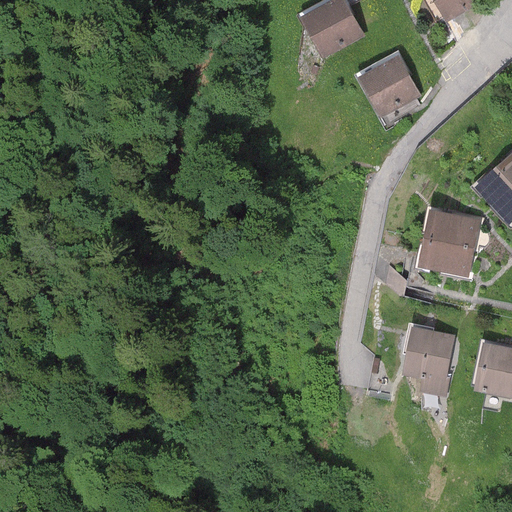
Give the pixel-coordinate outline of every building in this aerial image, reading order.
[(343,0),(330,0),(299,18),(323,60),(364,37),(343,0)] [(432,0),(446,23),(485,0),(432,0)] [(397,55),(355,79),(379,120),(421,97),(397,55)] [(511,150),(495,166),(511,185),(511,150)] [(511,222),(511,185),(495,166),(472,187),(508,226),(511,222)] [(480,220),(429,210),(423,239),(474,250),(480,220)] [(474,250),(423,239),(417,269),(468,279),(474,250)] [(413,328),(406,367),(427,370),(424,388),(443,391),(453,334),(413,328)] [(511,345),(487,340),(476,386),(511,393),(511,345)]
